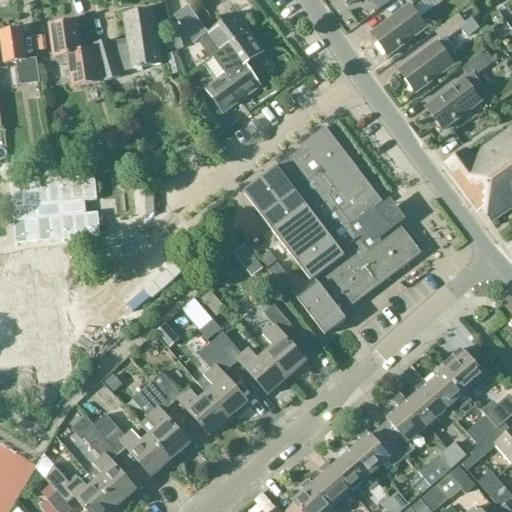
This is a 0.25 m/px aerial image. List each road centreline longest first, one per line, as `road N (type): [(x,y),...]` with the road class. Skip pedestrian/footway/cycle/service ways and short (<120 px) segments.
road 1 (residential): [(208,511),(496,261)]
road 2 (tertiary): [(496,261),(307,0)]
